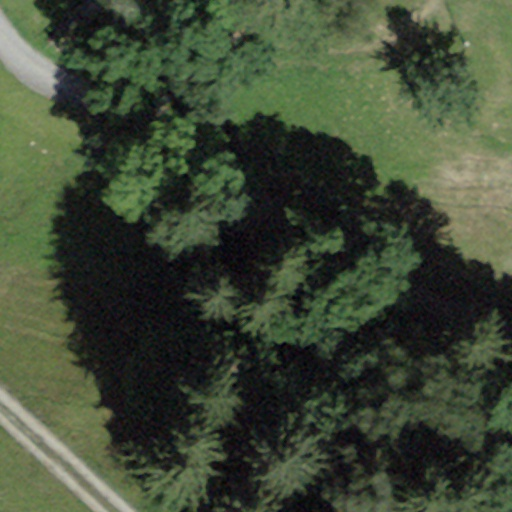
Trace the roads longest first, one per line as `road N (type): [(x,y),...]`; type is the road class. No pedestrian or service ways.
road 1 (track): [(0,38),(41,82),(110,106),(163,99),(200,124),(239,180),(305,231),(383,282),(511,344)]
road 2 (track): [(0,408),(116,511)]
